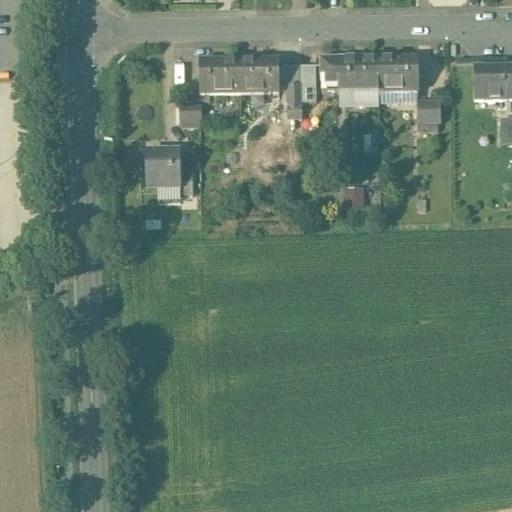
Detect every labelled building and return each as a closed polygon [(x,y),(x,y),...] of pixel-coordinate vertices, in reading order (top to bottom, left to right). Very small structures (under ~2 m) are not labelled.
[(418,96),(418,62),(378,63),(379,96),(418,96)] [(379,96),(378,63),(321,63),(322,97),(379,96)] [(279,97),(279,64),(239,65),(240,98),(279,97)] [(240,98),(239,65),(200,65),(200,98),(240,98)] [(316,106),(315,69),(301,69),(302,88),(302,106),(316,106)] [(511,71),(475,71),(475,105),(511,104),(511,71)] [(302,106),(302,88),(287,88),(287,109),(302,108),(302,106)] [(441,106),(418,106),(418,128),(441,128),(441,106)] [(302,123),(302,109),(302,108),(287,109),(287,123),(302,123)] [(201,110),(179,110),(179,126),(201,126),(201,110)] [(180,159),(180,155),(146,155),(146,191),(180,191),(180,159)] [(193,199),(192,158),(180,159),(180,191),(180,199),(193,199)]
